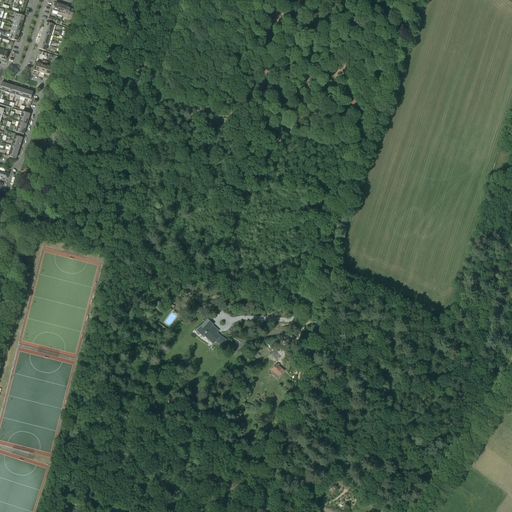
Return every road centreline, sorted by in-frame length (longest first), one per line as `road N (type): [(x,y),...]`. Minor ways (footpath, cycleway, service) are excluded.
road 1 (track): [(411,0),(306,311),(289,321),(222,323)]
road 2 (unclassified): [(0,300),(22,228),(16,211),(40,178),(97,0)]
